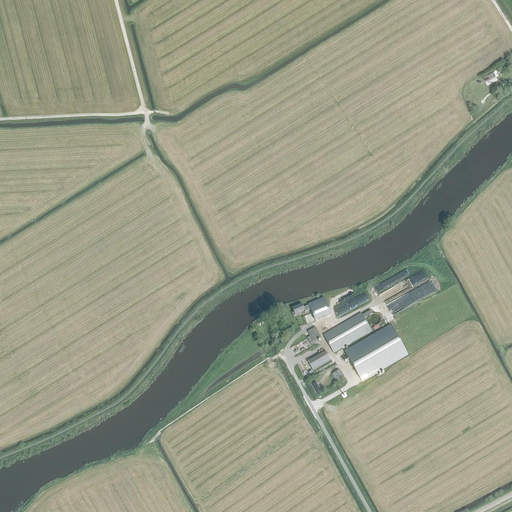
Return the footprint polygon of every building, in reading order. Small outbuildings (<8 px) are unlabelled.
[(421,285),(426,296),(436,292),(431,281),(421,285)] [(294,312),(292,313),(294,317),(299,314),(298,313),(304,310),(305,312),(311,309),(316,320),(331,314),(324,298),(309,305),(304,307),(302,304),(292,308),(294,312)] [(323,335),(334,353),(371,331),(361,313),(323,335)] [(391,326),(345,352),(362,382),(383,370),(382,369),(407,355),(391,326)] [(310,344),(313,342),(321,337),(315,328),(308,332),(310,336),(307,338),(310,344)] [(308,361),(313,370),(331,360),(326,351),(310,360),(310,358),(307,360),(308,361)] [(341,370),(332,374),(337,383),(345,379),(341,370)] [(313,383),(316,393),(321,392),(318,381),(313,383)]
